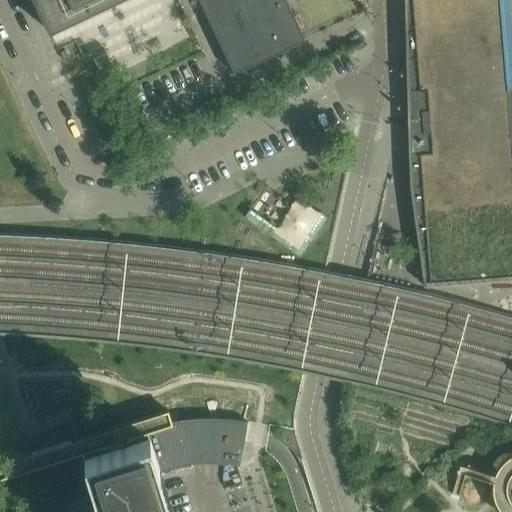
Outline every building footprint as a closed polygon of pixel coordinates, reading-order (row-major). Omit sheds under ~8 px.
[(34,0),(50,32),(52,31),(116,0),(199,0),(234,74),(306,40),(286,0),(34,0)] [(405,27),(511,18),(511,0),(405,0),(406,25),(405,25),(405,27)] [(406,59),(511,50),(511,18),(405,27),(405,30),(406,30),(407,57),(406,57),(406,59)] [(407,91),(511,82),(511,50),(406,59),(406,62),(407,62),(407,89),(407,91)] [(408,123),(511,114),(511,82),(407,91),(407,94),(408,121),(407,121),(408,123)] [(433,153),(511,146),(511,114),(408,123),(408,126),(409,126),(409,153),(409,155),(420,154),(433,153)] [(410,187),(511,178),(511,146),(433,153),(420,154),(409,155),(409,158),(410,158),(411,185),(410,185),(410,187)] [(415,219),(511,210),(511,178),(410,187),(410,190),(411,190),(415,217),(414,217),(415,219)] [(419,251),(511,243),(511,210),(415,219),(415,222),(416,222),(419,249),(419,251)] [(424,286),(511,278),(511,243),(419,251),(420,254),(424,279),(423,279),(424,286)] [(173,511),(160,471),(170,468),(178,466),(190,464),(207,463),(225,464),(240,466),(247,425),(248,422),(235,420),(223,419),(211,418),(199,418),(187,420),(171,422),(157,425),(147,428),(77,450),(66,428),(35,438),(55,503),(95,491),(101,511),(173,511)]
